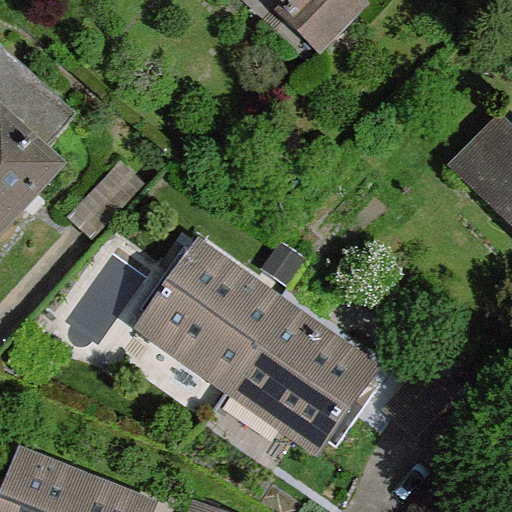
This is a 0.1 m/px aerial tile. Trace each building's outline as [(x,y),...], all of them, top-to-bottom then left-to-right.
[(272,0),(330,51),(375,2),(372,0),(272,0)] [(0,241),(9,250),(75,174),(50,152),(81,116),(4,49),(0,54),(0,241)] [(511,112),(454,174),(511,229),(511,112)] [(211,236),(143,330),(325,461),(393,367),(211,236)] [(491,419),(432,365),(393,407),(452,461),(491,419)] [(165,511),(167,508),(25,453),(1,511),(165,511)] [(231,511),(194,498),(188,511),(231,511)]
